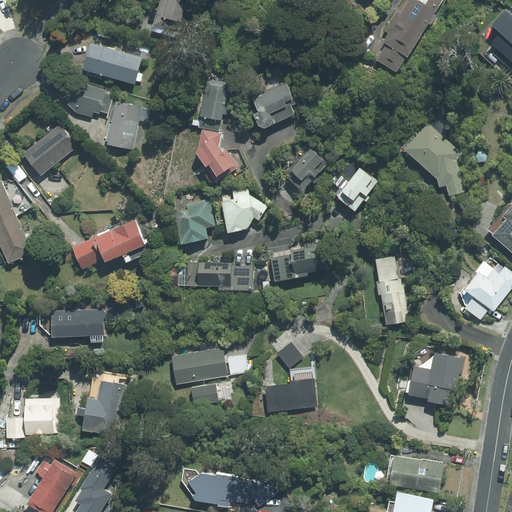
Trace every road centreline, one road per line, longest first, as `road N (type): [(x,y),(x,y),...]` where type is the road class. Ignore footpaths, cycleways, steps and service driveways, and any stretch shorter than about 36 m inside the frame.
road 1 (unknown): [(511,361),(431,295),(414,250),(397,232),(356,219),(281,221),(247,241)]
road 2 (residential): [(511,362),(487,511)]
